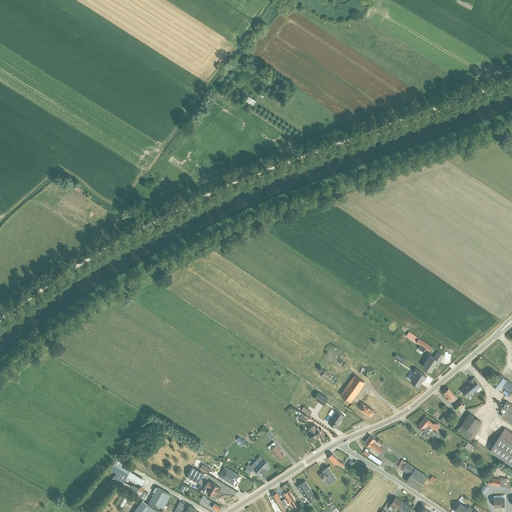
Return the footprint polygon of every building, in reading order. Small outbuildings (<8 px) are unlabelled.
[(436,369),(446,358),(440,353),(439,354),(410,332),(402,342),(412,350),(417,343),(436,357),(430,365),(436,369)] [(492,353),(501,359),(507,350),(497,345),(492,353)] [(335,346),(327,357),(340,365),(348,354),(335,346)] [(503,361),(498,367),(502,370),(507,364),(503,361)] [(427,379),(434,371),(428,365),(421,372),(427,379)] [(326,370),(321,377),(333,387),(338,380),(326,370)] [(511,382),(500,374),(493,384),(500,390),(503,386),(511,393),(511,382)] [(341,395),(352,402),(366,383),(355,375),(341,395)] [(462,390),(469,398),(481,387),(474,379),(462,390)] [(457,398),(450,389),(444,393),(451,402),(457,398)] [(314,400),(325,406),(328,400),(317,395),(314,400)] [(464,406),(460,401),(453,407),(458,411),(464,406)] [(511,404),(509,403),(500,416),(511,423),(511,404)] [(365,404),(361,409),(371,417),(375,412),(365,404)] [(304,406),(301,410),(308,416),(312,412),(304,406)] [(328,424),(337,429),(345,414),(336,409),(328,424)] [(482,422),(470,413),(459,429),(471,437),(482,422)] [(436,429),(423,416),(415,425),(424,432),(428,428),(432,432),(436,429)] [(440,421),(444,424),(448,419),(443,416),(440,421)] [(309,431),(307,433),(309,435),(309,436),(309,437),(310,438),(310,439),(311,439),(312,441),(316,439),(316,438),(316,437),(318,436),(319,437),(319,436),(320,436),(322,437),(326,434),(326,433),(325,434),(322,429),(320,430),(317,426),(316,426),(315,424),(308,429),(309,431)] [(511,432),(505,428),(490,450),(511,465),(511,432)] [(269,430),(266,433),(271,439),(275,437),(269,430)] [(370,435),(365,442),(373,448),(380,453),(383,449),(380,447),(382,444),(384,445),(385,444),(379,439),(377,442),(375,440),(376,440),(370,435)] [(236,439),(236,440),(239,442),(243,445),(246,442),(239,436),(236,439)] [(274,442),(268,447),(279,461),(285,456),(276,445),(274,442)] [(468,442),(465,447),(471,451),(475,446),(468,442)] [(368,452),(365,450),(363,453),(380,465),(382,461),(368,452)] [(383,457),(393,464),(397,457),(387,450),(383,457)] [(333,453),(328,457),(334,465),(335,464),(342,468),(345,464),(339,461),(333,453)] [(247,468),(251,471),(253,468),(259,474),(261,472),(261,473),(263,474),(267,470),(264,469),(266,466),(268,464),(260,457),(256,461),(255,461),(253,463),(253,464),(251,466),(249,464),(246,467),(247,468)] [(402,459),(398,466),(410,475),(406,481),(418,490),(427,476),(402,459)] [(115,462),(111,470),(115,472),(114,474),(115,474),(111,481),(116,483),(121,486),(144,499),(148,493),(144,490),(145,489),(140,486),(139,488),(132,484),(131,486),(125,482),(122,480),(120,479),(121,478),(123,475),(125,476),(127,477),(142,485),(145,480),(134,474),(115,462)] [(203,464),(200,467),(209,473),(211,469),(203,464)] [(225,466),(219,476),(234,485),(238,479),(239,479),(241,476),(225,466)] [(192,467),(186,477),(198,483),(203,473),(192,467)] [(325,471),(320,474),(324,481),(326,480),(328,484),(336,479),(328,467),(324,469),(325,471)] [(489,478),(488,484),(500,486),(507,487),(509,478),(501,477),(501,479),(492,477),(492,479),(489,478)] [(214,496),(214,495),(216,493),(218,494),(221,489),(219,487),(212,482),(211,483),(208,481),(205,486),(202,490),(205,492),(206,491),(211,494),(214,496)] [(306,481),(297,487),(304,497),(305,496),(309,503),(317,498),(306,481)] [(484,485),(479,491),(484,494),(488,488),(484,485)] [(153,511),(155,510),(152,507),(154,503),(163,508),(167,502),(170,495),(171,494),(157,486),(156,487),(156,486),(153,491),(154,492),(148,504),(142,500),(133,511),(153,511)] [(289,491),(285,494),(288,499),(286,500),(288,504),(290,502),(292,506),(292,507),(292,508),(293,508),(294,508),(295,510),(300,507),(289,491)] [(284,506),(281,501),(276,493),(272,496),(274,499),(275,502),(276,502),(280,510),(281,510),(282,511),(286,509),(284,506)] [(203,495),(201,500),(209,505),(210,504),(213,506),(212,507),(218,511),(221,507),(207,498),(207,497),(203,495)] [(397,511),(404,502),(396,497),(388,508),(393,511),(397,511)] [(505,498),(494,498),(494,506),(505,506),(505,498)] [(177,507),(174,511),(195,511),(196,510),(188,505),(187,508),(183,506),(184,503),(180,501),(177,507)] [(404,502),(397,511),(408,511),(412,508),(405,503),(405,504),(404,503),(404,502)] [(468,511),(471,508),(472,508),(469,506),(467,507),(460,503),(455,511),(456,511),(468,511)]
